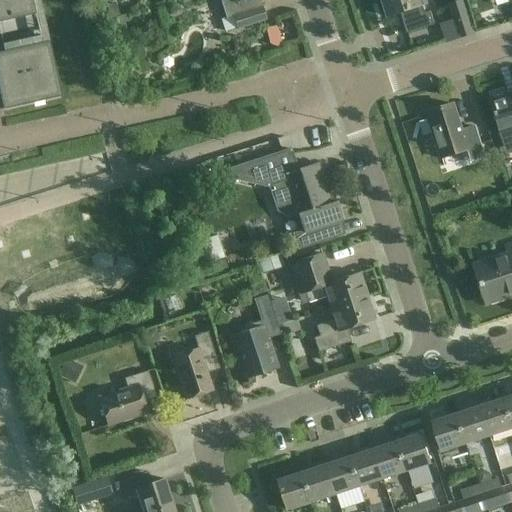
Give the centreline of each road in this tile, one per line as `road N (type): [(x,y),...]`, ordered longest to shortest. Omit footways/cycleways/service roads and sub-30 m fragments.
road 1 (residential): [(223,511),(205,448),(212,433),(428,360)]
road 2 (residential): [(428,360),(341,88)]
road 3 (residential): [(341,88),(511,39)]
